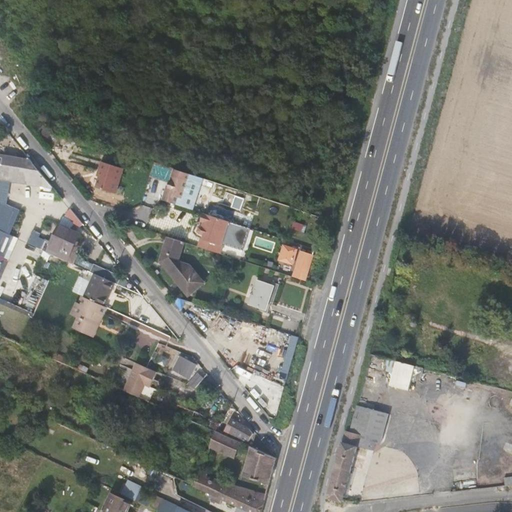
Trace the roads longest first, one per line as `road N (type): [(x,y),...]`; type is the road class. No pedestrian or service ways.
road 1 (trunk): [(415,0),(278,511)]
road 2 (trunk): [(302,511),(436,0)]
road 3 (residential): [(267,425),(0,107)]
road 4 (unknown): [(438,502),(456,423),(449,409),(388,390)]
road 5 (unclassified): [(511,496),(363,511)]
